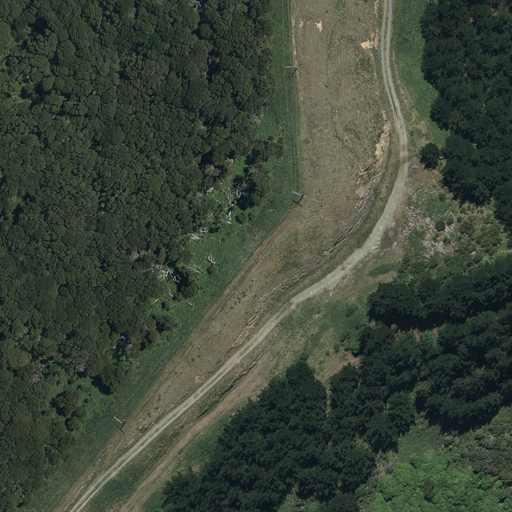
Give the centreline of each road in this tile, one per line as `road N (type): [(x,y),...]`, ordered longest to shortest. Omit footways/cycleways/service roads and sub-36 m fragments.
road 1 (track): [(387,0),(396,159),(357,279),(303,346),(182,456),(148,511)]
road 2 (track): [(75,511),(265,329),(364,255)]
